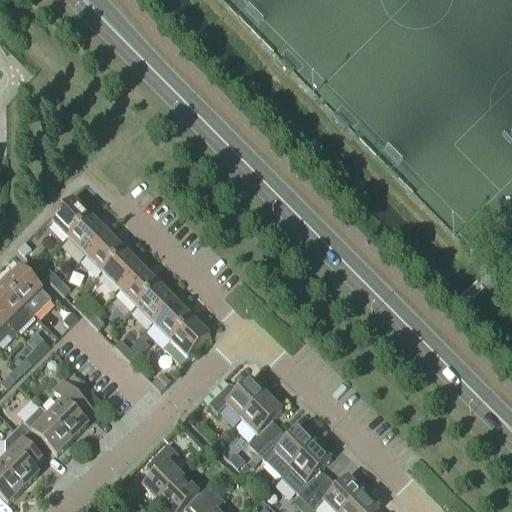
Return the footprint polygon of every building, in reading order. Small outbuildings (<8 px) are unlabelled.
[(69,243),(94,217),(82,206),(79,209),(73,204),(51,226),(69,243)] [(86,260),(108,238),(102,233),(106,229),(94,217),(69,243),(86,260)] [(103,277),(128,252),(117,240),(113,243),(108,238),(86,260),(103,277)] [(20,250),(20,256),(23,259),(28,259),(32,256),(32,251),(28,247),(23,247),(20,250)] [(120,294),(142,272),(136,266),(139,263),(128,252),(103,277),(120,294)] [(39,275),(45,268),(35,259),(29,265),(39,275)] [(42,293),(20,271),(15,277),(11,273),(0,284),(0,285),(34,319),(51,303),(42,293)] [(137,311),(162,286),(150,274),(147,277),(142,272),(120,294),(137,311)] [(55,291),(61,285),(53,277),(47,283),(55,291)] [(0,319),(17,337),(34,319),(0,285),(0,319)] [(61,285),(55,291),(64,300),(71,294),(61,285)] [(154,328),(176,306),(169,300),(173,296),(162,286),(137,311),(154,328)] [(172,345),(197,320),(184,308),(181,311),(176,306),(154,328),(171,345),(172,345)] [(89,325),(95,319),(87,311),(81,316),(83,318),(89,325)] [(62,325),(69,332),(78,323),(71,316),(62,325)] [(0,346),(7,339),(12,343),(18,337),(17,337),(0,319),(0,346)] [(98,334),(105,328),(95,319),(89,325),(98,334)] [(163,352),(181,370),(210,340),(204,334),(208,331),(197,320),(172,345),(171,345),(163,352)] [(123,359),(129,353),(121,344),(115,351),(123,359)] [(34,354),(41,360),(50,352),(43,345),(34,354)] [(129,353),(123,359),(132,368),(139,362),(129,353)] [(32,369),(41,360),(34,354),(25,362),(32,369)] [(162,377),(152,388),(161,396),(167,390),(171,385),(162,377)] [(10,379),(0,388),(6,395),(16,385),(10,379)] [(204,403),(217,417),(226,407),(242,423),(266,399),(250,383),(237,396),(224,383),(204,403)] [(63,404),(48,419),(73,444),(89,429),(84,423),(101,406),(81,386),(73,394),(64,385),(54,395),(63,404)] [(248,448),(257,457),(277,437),(269,428),(282,415),(266,399),(242,423),(258,439),(248,448)] [(48,419),(40,410),(24,426),(23,426),(14,434),(35,454),(43,446),(58,460),(73,444),(48,419)] [(277,437),(257,457),(282,482),(319,444),(306,431),(302,435),(300,433),(286,446),(277,437)] [(35,454),(14,434),(5,444),(6,461),(0,466),(0,469),(24,493),(40,477),(34,471),(42,463),(34,455),(35,454)] [(307,506),(327,486),(318,477),(331,464),(329,462),(333,457),(319,444),(282,482),(307,506)] [(158,507),(183,482),(167,466),(177,457),(168,448),(148,468),(157,477),(142,491),(158,507)] [(24,493),(0,469),(0,500),(8,509),(24,493)] [(191,511),(201,511),(217,497),(207,488),(198,497),(183,482),(158,507),(163,511),(183,511),(187,508),(191,511)] [(331,511),(350,511),(365,498),(349,482),(336,495),(327,486),(307,506),(312,511),(318,511),(325,505),(331,511)] [(219,511),(225,506),(217,497),(201,511),(219,511)] [(379,511),(365,498),(350,511),(379,511)]
